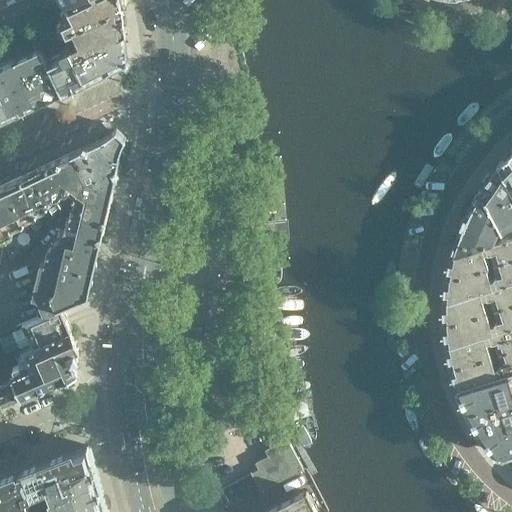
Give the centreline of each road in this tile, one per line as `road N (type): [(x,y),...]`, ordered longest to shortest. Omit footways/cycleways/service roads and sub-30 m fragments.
road 1 (residential): [(511,119),(477,152),(438,215),(419,305),(438,402),(471,458),(511,498)]
road 2 (primary): [(139,297),(177,91)]
road 3 (residential): [(0,154),(128,96),(177,91)]
road 4 (residential): [(126,387),(100,388),(0,432)]
road 5 (primary): [(174,511),(158,464),(149,386)]
road 6 (primary): [(126,387),(147,511)]
